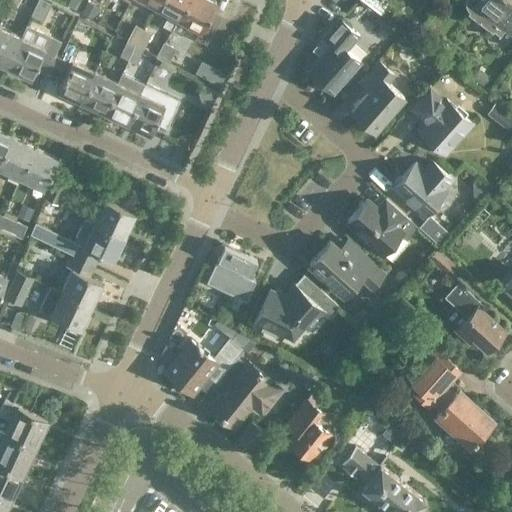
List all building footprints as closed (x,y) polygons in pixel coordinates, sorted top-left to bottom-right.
[(162,25),(171,31),(188,0),(159,0),(156,6),(169,13),(162,25)] [(180,35),(187,23),(200,30),(196,38),(207,44),(222,18),(211,12),(217,1),(214,0),(188,0),(171,31),(180,35)] [(365,0),(381,11),(388,1),(387,0),(365,0)] [(493,29),(500,34),(505,27),(511,32),(511,0),(465,0),(465,1),(465,5),(466,8),(468,10),(467,12),(491,31),(493,29)] [(340,18),(323,38),(332,45),(308,72),(332,93),(361,61),(347,49),(359,35),(340,18)] [(21,36),(7,66),(18,72),(18,75),(25,78),(27,76),(31,78),(36,66),(45,70),(51,73),(60,54),(56,52),(61,41),(26,24),(21,36)] [(127,40),(135,44),(143,29),(135,25),(127,40)] [(0,26),(0,63),(7,66),(21,36),(0,26)] [(135,44),(136,45),(144,49),(152,33),(143,29),(135,44)] [(119,56),(129,61),(136,45),(135,44),(127,40),(119,56)] [(60,54),(51,73),(64,80),(59,91),(62,92),(62,95),(69,98),(71,97),(82,102),(96,71),(73,60),(79,48),(66,42),(61,54),(60,54)] [(163,42),(157,54),(169,60),(175,48),(163,42)] [(144,49),(136,45),(129,61),(136,65),(144,49)] [(202,58),(197,70),(223,80),(228,67),(202,58)] [(351,110),(374,130),(404,97),(387,82),(394,75),(378,61),(360,81),(369,89),(351,110)] [(96,71),(82,102),(93,107),(92,109),(99,113),(102,111),(105,113),(119,82),(96,71)] [(207,81),(200,94),(212,100),(219,88),(207,81)] [(119,82),(105,113),(107,114),(107,116),(114,120),(116,118),(126,122),(140,92),(119,82)] [(140,92),(126,122),(138,128),(138,131),(145,134),(147,132),(151,134),(156,123),(166,128),(178,100),(166,95),(163,102),(151,97),(154,91),(153,86),(145,83),(140,92)] [(429,140),(444,154),(472,122),(447,99),(444,103),(430,90),(413,109),(427,121),(418,131),(420,132),(420,135),(426,140),(429,140)] [(511,112),(496,99),(487,111),(508,128),(511,122),(511,112)] [(0,161),(12,137),(0,131),(0,161)] [(17,184),(20,177),(34,147),(12,137),(0,161),(0,168),(10,173),(6,180),(17,184)] [(58,158),(34,147),(20,177),(44,188),(58,158)] [(424,172),(414,163),(401,178),(398,178),(394,183),(394,186),(393,187),(424,215),(445,192),(442,188),(451,178),(433,162),(424,172)] [(44,198),(57,204),(68,181),(55,175),(44,198)] [(406,238),(416,226),(385,198),(376,208),(367,199),(347,221),(383,253),(400,233),(406,238)] [(85,217),(85,218),(124,236),(135,213),(105,199),(99,213),(90,208),(85,217)] [(450,233),(429,214),(418,226),(439,245),(450,233)] [(0,219),(0,228),(9,232),(13,221),(2,216),(0,219)] [(36,222),(31,233),(72,253),(72,254),(95,265),(101,253),(113,259),(124,236),(85,218),(85,217),(84,217),(73,239),(36,222)] [(26,226),(13,221),(9,232),(21,238),(26,226)] [(372,286),(384,273),(347,240),(339,248),(330,240),(309,263),(343,294),(360,276),(372,286)] [(257,260),(224,244),(206,282),(246,301),(255,281),(248,278),(257,260)] [(427,258),(447,275),(456,265),(453,262),(456,259),(445,250),(442,253),(437,248),(427,258)] [(73,268),(62,291),(92,305),(103,282),(90,276),(95,265),(72,254),(66,265),(73,268)] [(17,272),(4,298),(21,306),(33,279),(17,272)] [(338,304),(303,273),(283,296),(269,289),(252,325),(259,329),(261,326),(275,333),(274,335),(279,339),(283,333),(292,337),(304,324),(309,328),(313,323),(311,321),(316,316),(318,318),(321,315),(325,318),(338,304)] [(446,295),(457,305),(468,315),(455,329),(469,341),(472,337),(485,349),(503,329),(478,306),(480,303),(457,283),(446,295)] [(50,286),(39,309),(51,315),(80,329),(92,305),(62,291),(50,286)] [(209,391),(212,386),(233,360),(219,349),(213,357),(191,340),(165,371),(192,392),(199,383),(209,391)] [(419,372),(408,385),(428,403),(431,400),(441,410),(436,415),(448,425),(445,427),(469,448),(473,442),(477,438),(476,438),(493,419),(460,390),(454,396),(443,386),(458,369),(436,349),(417,371),(419,372)] [(274,399),(274,394),(278,390),(268,381),(270,378),(248,361),(246,364),(236,356),(233,360),(212,386),(222,394),(211,408),(232,425),(251,402),(261,410),(265,406),(269,405),(274,399)] [(286,424),(295,431),(288,440),(310,457),(321,443),(324,445),(333,435),(318,423),(326,412),(317,405),(325,396),(315,388),(286,424)] [(0,406),(0,414),(11,420),(5,432),(34,446),(47,419),(4,399),(0,406)] [(251,448),(265,431),(251,420),(238,437),(251,448)] [(0,461),(22,472),(34,446),(5,432),(0,429),(0,461)] [(422,506),(426,500),(380,463),(379,464),(355,445),(343,461),(345,463),(343,466),(356,477),(358,474),(367,481),(361,488),(392,511),(418,511),(423,507),(422,506)] [(0,493),(10,498),(22,472),(0,461),(0,493)] [(0,511),(2,511),(10,498),(0,493),(0,511)]
